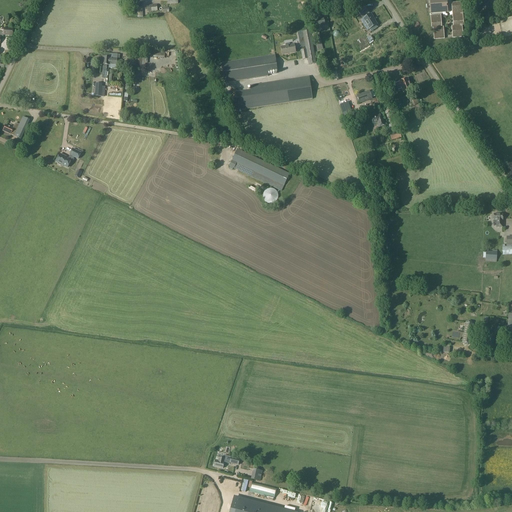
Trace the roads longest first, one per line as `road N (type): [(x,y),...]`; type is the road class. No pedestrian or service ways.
road 1 (unknown): [(0,457),(232,476)]
road 2 (unclassified): [(511,192),(385,0)]
